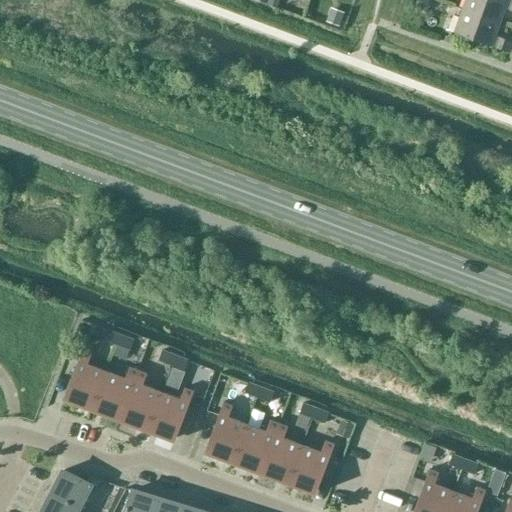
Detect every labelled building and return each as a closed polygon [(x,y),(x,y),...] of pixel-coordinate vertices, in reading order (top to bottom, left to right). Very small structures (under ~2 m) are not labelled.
[(464,0),(462,9),(499,22),(504,8),(511,10),(511,0),(464,0)] [(344,12),(331,7),(326,21),(339,26),(344,12)] [(499,22),(462,9),(453,32),(508,52),(511,42),(494,36),(499,22)] [(120,334),(107,329),(103,340),(116,344),(120,334)] [(133,339),(120,334),(116,344),(129,349),(133,339)] [(91,353),(81,349),(63,399),(91,410),(105,371),(87,364),(91,353)] [(175,355),(162,350),(158,360),(171,365),(175,355)] [(188,360),(175,355),(171,365),(184,370),(188,360)] [(124,378),(105,371),(91,410),(118,420),(137,370),(128,367),(124,378)] [(146,374),(137,370),(118,420),(146,431),(161,392),(142,385),(146,374)] [(261,387),(248,382),(244,392),(257,397),(261,387)] [(274,392),(261,387),(257,397),(270,402),(274,392)] [(179,399),(161,392),(146,431),(174,441),(193,391),(183,388),(179,399)] [(232,406),(222,403),(203,452),(232,463),(246,424),(227,417),(232,406)] [(316,408),(303,403),(299,413),(312,418),(316,408)] [(329,413),(316,408),(312,418),(325,423),(329,413)] [(265,431),(246,424),(232,463),(259,473),(278,423),(269,420),(265,431)] [(287,427),(278,423),(259,473),(287,484),(301,445),(283,438),(287,427)] [(320,452),(301,445),(287,484),(315,494),(334,444),(324,441),(320,452)] [(465,459),(452,454),(448,464),(461,469),(465,459)] [(478,464),(465,459),(461,469),(474,474),(478,464)] [(438,473),(429,469),(412,511),(444,511),(453,491),(434,484),(438,473)] [(51,493),(80,508),(92,484),(63,470),(51,493)] [(472,498),(453,491),(444,511),(477,511),(485,490),(476,487),(472,498)] [(152,511),(156,498),(131,490),(124,511),(152,511)] [(77,511),(80,508),(51,493),(41,511),(77,511)] [(178,511),(181,505),(156,498),(152,511),(178,511)]
